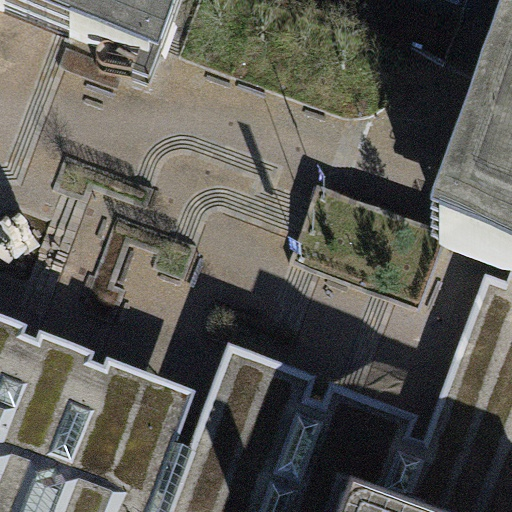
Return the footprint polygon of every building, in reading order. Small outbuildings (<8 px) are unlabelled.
[(0,0),(0,10),(97,47),(91,62),(148,83),(161,46),(178,0),(0,0)] [(511,60),(500,93),(441,253),(489,271),(511,279),(511,60)] [(511,279),(489,271),(427,428),(511,459),(511,279)] [(184,511),(204,454),(193,450),(65,405),(74,379),(0,351),(0,511),(184,511)] [(395,511),(427,428),(230,354),(193,450),(204,454),(184,511),(344,511),(348,503),(373,511),(395,511)] [(511,511),(511,459),(427,428),(395,511),(511,511)] [(373,511),(348,503),(344,511),(373,511)]
